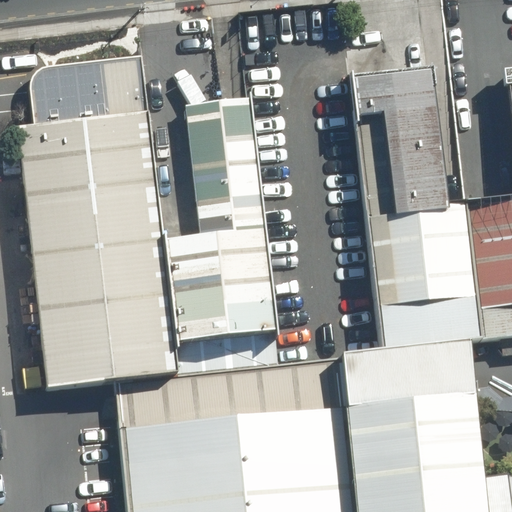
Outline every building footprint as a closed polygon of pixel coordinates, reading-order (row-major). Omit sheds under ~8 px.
[(179,375),(176,349),(144,113),(136,57),(37,69),(30,75),(26,81),(25,88),(29,127),(9,131),(45,393),(179,375)] [(320,63),(249,72),(260,150),(331,141),(320,63)] [(379,114),(393,217),(442,210),(423,72),(351,81),(356,117),(379,114)] [(276,336),(244,102),(179,110),(197,239),(161,243),(176,349),(276,336)] [(316,282),(363,275),(346,154),(299,161),(316,282)] [(477,354),(511,349),(511,200),(457,208),(458,209),(477,354)] [(471,355),(477,354),(458,209),(359,222),(379,367),(471,355)] [(369,309),(346,311),(350,344),(372,341),(369,309)] [(338,372),(341,404),(351,511),(487,511),(471,355),(379,367),(338,372)] [(511,511),(511,398),(478,403),(492,511),(511,511)] [(351,511),(341,404),(122,426),(130,511),(351,511)]
